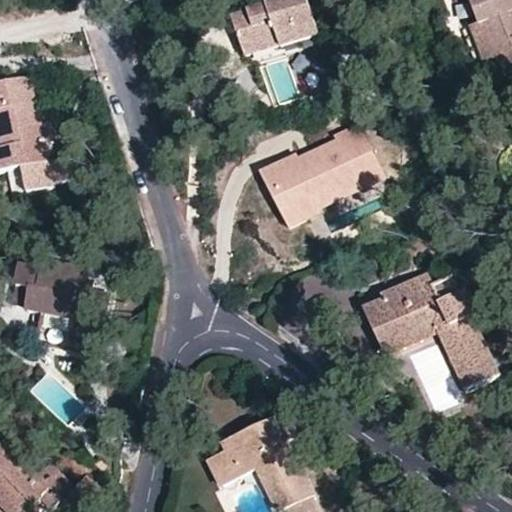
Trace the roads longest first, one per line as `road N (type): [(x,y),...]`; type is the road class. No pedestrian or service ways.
road 1 (residential): [(496,511),(248,337)]
road 2 (residential): [(187,272),(99,0)]
road 3 (unknown): [(187,272),(206,60)]
road 4 (residential): [(145,511),(175,355)]
